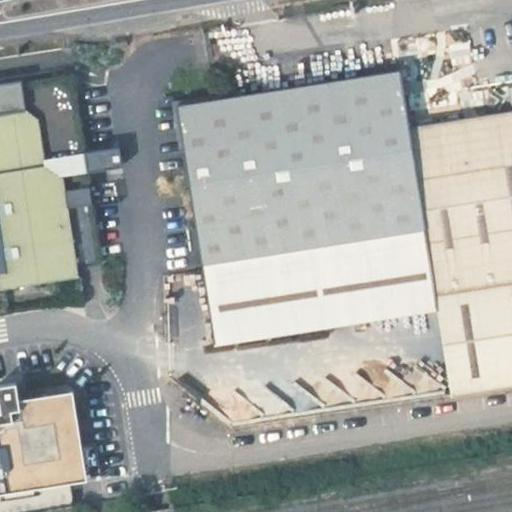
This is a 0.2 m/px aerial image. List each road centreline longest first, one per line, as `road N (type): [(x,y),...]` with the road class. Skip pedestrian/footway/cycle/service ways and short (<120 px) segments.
road 1 (residential): [(144,453),(232,461),(511,413)]
road 2 (residential): [(140,358),(130,104),(153,68),(173,58)]
road 3 (unknown): [(511,6),(257,38),(250,0)]
road 4 (unknown): [(426,340),(219,365),(140,358)]
road 5 (primary): [(0,33),(193,0)]
road 6 (residential): [(0,340),(54,331),(100,337),(140,358)]
